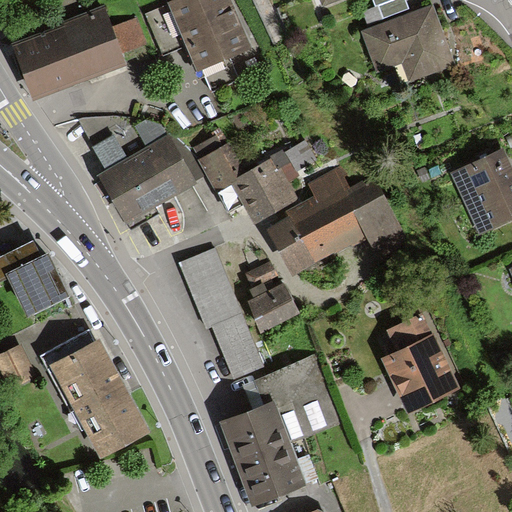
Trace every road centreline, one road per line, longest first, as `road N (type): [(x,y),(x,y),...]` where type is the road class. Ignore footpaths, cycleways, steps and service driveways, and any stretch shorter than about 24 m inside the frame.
road 1 (primary): [(64,221),(156,360),(220,511)]
road 2 (tertiary): [(64,221),(60,182),(0,87)]
road 3 (residential): [(386,511),(357,406),(377,395)]
